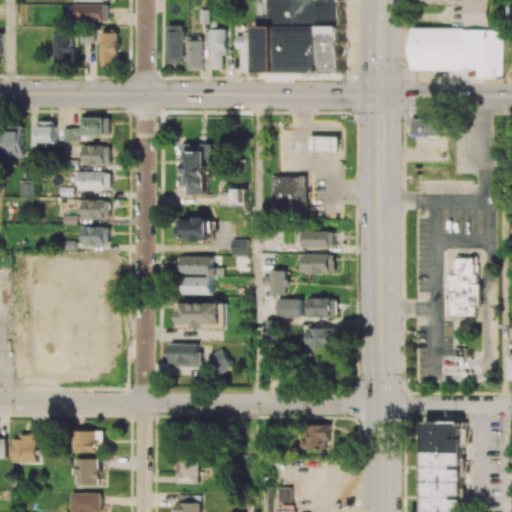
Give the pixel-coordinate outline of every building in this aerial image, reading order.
[(258,71),(346,72),(346,0),(258,0),(258,25),(258,71)] [(486,0),(463,0),(463,29),(486,29),(486,0)] [(109,22),(109,4),(75,4),(75,21),(109,22)] [(185,25),(169,25),(168,63),(184,64),(185,25)] [(212,29),(212,69),(225,69),(224,49),(229,49),(229,29),(212,29)] [(413,69),(479,70),(479,78),(503,78),(503,29),(413,29),(413,69)] [(74,32),(55,33),(55,63),(74,62),(74,32)] [(102,32),(101,64),(119,65),(120,33),(102,32)] [(243,48),(244,71),(256,71),(254,33),(238,34),(238,48),(243,48)] [(204,69),(205,40),(189,40),(188,68),(204,69)] [(64,142),(78,142),(78,135),(111,135),(111,118),(81,117),(81,128),(64,128),(64,142)] [(413,118),(412,136),(442,137),(443,119),(413,118)] [(56,121),(38,122),(38,144),(57,144),(56,121)] [(24,156),(24,126),(6,126),(6,156),(24,156)] [(311,137),(311,153),(341,153),(341,137),(311,137)] [(209,195),(209,176),(217,176),(217,144),(188,144),(189,187),(193,187),(193,195),(209,195)] [(84,165),(111,164),(111,145),(84,146),(84,165)] [(111,190),(111,172),(77,172),(77,190),(111,190)] [(271,175),(272,218),(306,218),(306,175),(271,175)] [(34,196),(35,181),(20,180),(20,196),(34,196)] [(247,188),(232,189),(233,205),(248,204),(247,188)] [(84,219),(110,219),(110,200),(84,200),(84,219)] [(178,241),(212,240),(212,218),(177,219),(178,241)] [(110,245),(110,226),(84,227),(84,245),(110,245)] [(304,248),(336,247),(336,230),(304,231),(304,248)] [(232,239),(232,255),(248,255),(248,239),(232,239)] [(108,254),(65,253),(64,301),(108,301),(108,254)] [(337,255),(301,254),(300,272),(336,273),(337,255)] [(213,274),(213,256),(179,255),(179,273),(213,274)] [(452,257),(452,317),(481,317),(481,257),(452,257)] [(287,294),(286,270),(271,270),(271,276),(264,276),(264,286),(271,286),(271,295),(287,294)] [(213,277),(182,277),(182,294),(214,294),(213,277)] [(338,317),(338,298),(308,298),(309,318),(338,317)] [(278,317),(303,317),(304,299),(279,299),(278,317)] [(228,326),(228,303),(182,303),(182,326),(228,326)] [(334,347),(334,328),(308,328),(308,348),(334,347)] [(171,366),(202,367),(203,344),(172,343),(171,366)] [(235,367),(225,348),(211,356),(221,374),(235,367)] [(265,377),(278,376),(277,359),(264,360),(265,377)] [(464,421),(463,511),(424,511),(425,421),(464,421)] [(302,449),(333,448),(332,425),(309,425),(309,440),(302,440),(302,449)] [(100,453),(100,444),(106,444),(106,431),(75,430),(75,453),(100,453)] [(14,462),(39,461),(39,434),(21,434),(21,439),(13,439),(14,462)] [(0,457),(7,458),(8,436),(0,436),(0,457)] [(201,484),(201,458),(180,458),(180,483),(201,484)] [(102,459),(77,459),(77,484),(101,484),(102,459)] [(277,501),(292,501),(291,487),(277,488),(277,501)] [(104,511),(105,493),(72,493),(71,511),(104,511)] [(202,511),(202,495),(178,495),(178,511),(202,511)]
